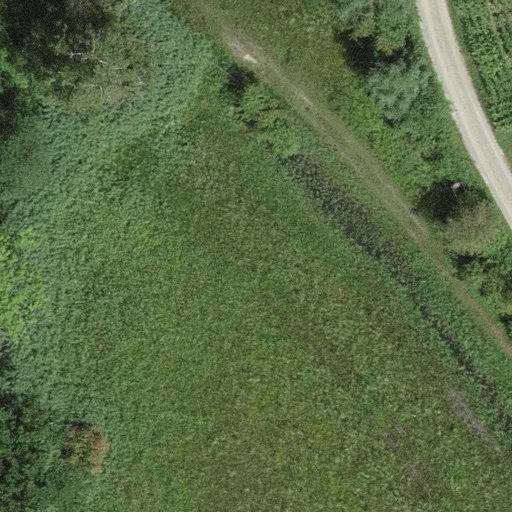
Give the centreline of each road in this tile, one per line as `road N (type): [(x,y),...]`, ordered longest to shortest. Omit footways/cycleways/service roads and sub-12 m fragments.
road 1 (track): [(511,336),(181,0)]
road 2 (track): [(511,211),(420,45),(415,0)]
